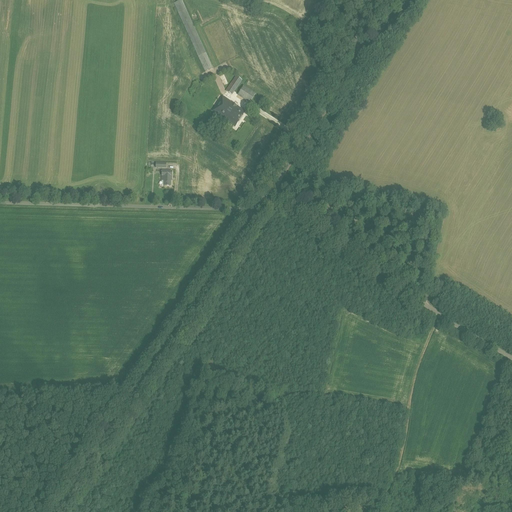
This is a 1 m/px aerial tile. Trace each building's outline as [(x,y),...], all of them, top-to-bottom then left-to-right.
[(213,68),(181,0),(174,4),(205,72),(213,68)] [(225,91),(232,95),(242,81),(236,76),(225,91)] [(256,94),(244,86),(237,95),(249,103),(256,94)] [(246,112),(223,96),(212,112),(230,124),(235,127),(246,112)] [(162,181),(164,181),(164,186),(170,186),(171,179),(172,179),(172,171),(162,171),(162,181)]
